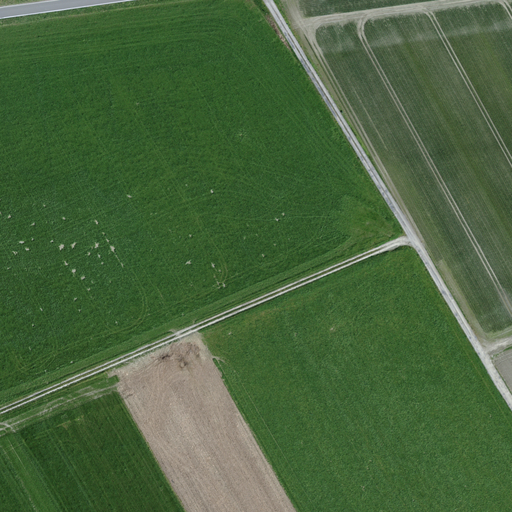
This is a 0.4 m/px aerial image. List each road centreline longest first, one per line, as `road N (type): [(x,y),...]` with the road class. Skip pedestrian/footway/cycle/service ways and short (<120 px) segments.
road 1 (track): [(268,0),(511,398)]
road 2 (track): [(0,411),(411,235)]
